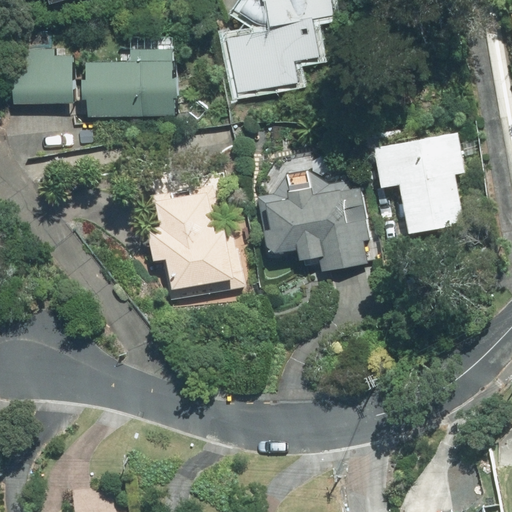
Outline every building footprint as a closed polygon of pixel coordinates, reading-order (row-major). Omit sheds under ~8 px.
[(51,0),(54,8),(80,0),(51,0)] [(269,0),(274,28),(231,36),(240,91),(300,81),(296,58),(322,54),(316,17),(338,13),(335,0),(269,0)] [(90,58),(91,113),(179,113),(179,46),(134,46),(134,58),(90,58)] [(76,48),(15,49),(15,101),(77,101),(76,48)] [(460,130),(378,144),(385,185),(404,182),(412,231),(466,222),(458,173),(467,171),(460,130)] [(286,189),(264,194),(275,253),(302,248),(304,261),(323,258),(324,267),(369,258),(365,239),(372,238),(362,184),(337,188),(335,178),(321,181),(318,166),(283,172),(286,189)] [(170,255),(178,297),(246,284),(235,221),(219,224),(212,186),(158,196),(163,222),(152,224),(158,257),(170,255)]
